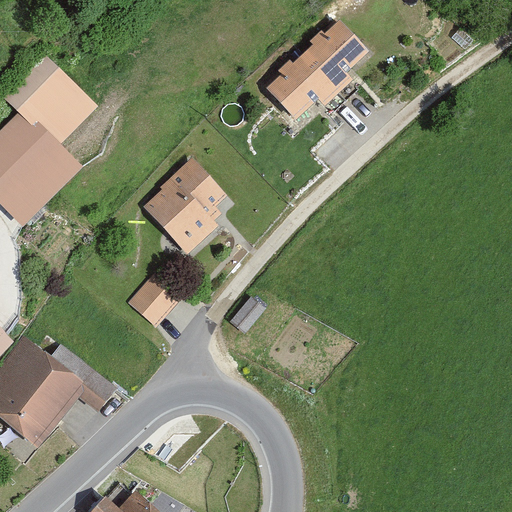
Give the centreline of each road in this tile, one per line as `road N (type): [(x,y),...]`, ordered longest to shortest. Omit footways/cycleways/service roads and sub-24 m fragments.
road 1 (unclassified): [(184,391),(186,361),(219,311),(317,198),(511,37)]
road 2 (tertiary): [(36,511),(131,422),(184,391)]
road 3 (tertiary): [(184,391),(242,398),(280,433),(288,483),(283,511)]
